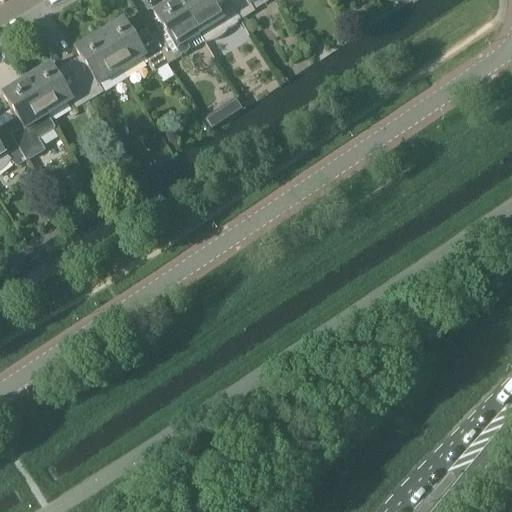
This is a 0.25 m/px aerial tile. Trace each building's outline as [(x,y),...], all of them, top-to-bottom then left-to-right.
[(173,0),(153,13),(159,22),(155,25),(159,31),(150,37),(167,65),(188,52),(204,42),(200,36),(177,0),(173,0)] [(228,0),(177,0),(200,36),(204,42),(218,34),(241,20),(228,0)] [(258,0),(228,0),(241,20),(254,12),(250,5),(258,0)] [(122,20),(98,35),(122,72),(144,59),(154,73),(167,65),(150,37),(137,45),(122,20)] [(99,87),(122,72),(98,35),(75,49),(81,58),(78,60),(81,67),(72,73),(89,102),(103,93),(99,87)] [(49,65),(25,79),(48,117),(71,103),(76,110),(89,102),(72,73),(59,81),(49,65)] [(2,94),(12,111),(10,112),(13,120),(4,126),(21,155),(35,146),(26,131),(48,117),(25,79),(2,94)] [(235,100),(204,120),(210,128),(240,109),(235,100)] [(0,172),(1,172),(4,169),(7,166),(9,163),(10,162),(17,168),(26,162),(21,155),(4,126),(0,128),(0,172)]
